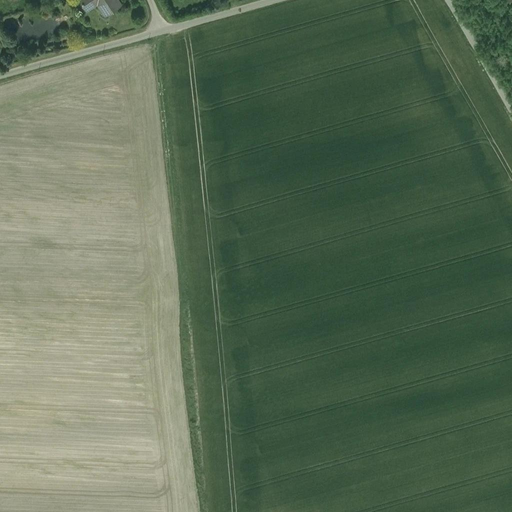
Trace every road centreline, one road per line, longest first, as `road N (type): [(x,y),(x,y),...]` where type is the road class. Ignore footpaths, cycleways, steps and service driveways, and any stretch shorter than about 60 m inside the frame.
road 1 (unclassified): [(276,0),(0,76)]
road 2 (unclassified): [(511,108),(448,0)]
